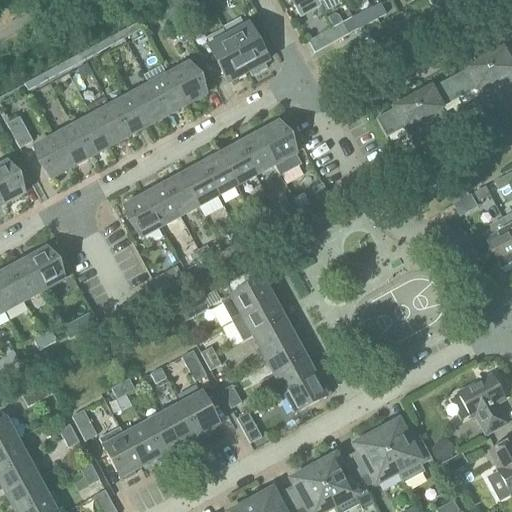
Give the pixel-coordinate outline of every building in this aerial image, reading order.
[(168,0),(171,7),(172,8),(189,0),(168,0)] [(319,5),(316,0),(289,0),(294,9),(295,9),(300,19),(321,7),(319,4),(319,5)] [(380,6),(371,11),(377,21),(386,17),(380,6)] [(172,8),(171,7),(160,13),(173,38),(184,32),(172,8)] [(377,21),(371,11),(362,16),(368,26),(377,21)] [(333,30),(339,41),(358,31),(351,19),(332,30),(333,30)] [(138,24),(120,35),(123,41),(142,31),(138,24)] [(228,39),(247,75),(248,74),(251,79),(266,71),(263,66),(266,64),(247,29),(228,39)] [(339,41),(333,30),(308,44),(314,55),(339,42),(339,41)] [(120,35),(101,45),(104,51),(123,41),(120,35)] [(247,75),(228,39),(208,50),(228,85),(247,75)] [(104,51),(101,45),(82,55),(85,62),(104,51)] [(511,46),(484,62),(508,106),(511,104),(511,46)] [(85,62),(82,55),(63,66),(66,72),(85,62)] [(484,62),(448,81),(458,101),(476,91),(486,109),(488,108),(492,115),(508,106),(484,62)] [(63,66),(44,76),(47,82),(66,72),(63,66)] [(188,67),(168,78),(184,109),(205,98),(188,67)] [(47,82),(44,76),(24,87),(28,93),(47,82)] [(184,109),(168,78),(149,88),(165,119),(184,109)] [(458,101),(448,81),(412,101),(436,145),(452,137),(448,129),(451,128),(441,110),(458,101)] [(149,88),(130,99),(146,129),(165,119),(149,88)] [(146,129),(130,99),(111,109),(127,140),(146,129)] [(436,145),(412,101),(376,121),(386,140),(404,130),(414,148),(416,147),(420,154),(436,145)] [(111,109),(92,119),(108,150),(127,140),(111,109)] [(20,119),(7,126),(20,150),(33,143),(20,119)] [(108,150),(92,119),(73,130),(89,160),(108,150)] [(278,126),(258,137),(280,178),(301,167),(278,126)] [(73,130),(54,140),(71,171),(89,160),(73,130)] [(258,137),(239,147),(255,178),(274,168),(280,179),(280,178),(258,137)] [(71,171),(54,140),(33,151),(50,182),(71,171)] [(239,147),(220,158),(236,188),(255,178),(239,147)] [(236,188),(220,158),(201,168),(217,199),(236,188)] [(0,169),(0,202),(3,207),(24,196),(7,165),(0,169)] [(217,199),(201,168),(182,178),(198,209),(217,199)] [(198,209),(182,178),(163,189),(179,219),(198,209)] [(511,187),(507,179),(496,185),(500,193),(511,187)] [(328,196),(322,186),(312,191),(318,202),(328,196)] [(179,219),(163,189),(144,199),(161,229),(179,219)] [(487,190),(476,195),(480,204),(491,198),(487,190)] [(161,229),(144,199),(123,210),(140,241),(161,229)] [(274,211),(280,222),(288,217),(283,206),(274,211)] [(280,222),(274,211),(265,216),(271,226),(280,222)] [(511,236),(504,221),(491,228),(493,232),(474,242),(478,250),(488,244),(504,272),(511,267),(511,236)] [(236,231),(242,242),(250,238),(245,227),(236,231)] [(242,242),(236,231),(227,236),(233,247),(242,242)] [(198,252),(204,263),(213,258),(207,247),(198,252)] [(32,259),(26,263),(43,294),(63,282),(47,252),(42,254),(40,251),(31,256),(32,259)] [(204,263),(198,252),(189,257),(195,268),(204,263)] [(43,294),(26,263),(7,273),(24,304),(43,294)] [(176,269),(152,282),(158,294),(183,280),(176,269)] [(7,273),(0,276),(0,305),(5,314),(24,304),(7,273)] [(232,325),(273,303),(262,282),(221,304),(232,325)] [(177,313),(184,325),(208,311),(202,300),(177,313)] [(273,303),(232,325),(222,331),(232,349),(252,338),(283,322),(273,303)] [(63,330),(69,342),(98,326),(92,314),(63,330)] [(283,322),(252,338),(263,357),(294,341),(283,322)] [(51,332),(42,337),(48,347),(57,342),(51,332)] [(48,347),(42,337),(33,342),(39,352),(48,347)] [(294,341),(263,357),(273,376),(304,360),(294,341)] [(205,364),(216,358),(211,349),(200,355),(205,364)] [(13,352),(4,357),(10,368),(19,363),(13,352)] [(193,353),(181,359),(195,384),(206,378),(193,353)] [(10,368),(4,357),(0,359),(0,370),(1,373),(10,368)] [(221,367),(216,358),(205,364),(210,373),(221,367)] [(314,378),(304,360),(273,376),(283,395),(314,378)] [(166,380),(161,371),(150,376),(155,386),(166,380)] [(325,399),(314,378),(283,395),(295,416),(325,399)] [(491,378),(458,396),(471,420),(475,418),(486,437),(507,426),(496,406),(504,402),(500,395),(502,392),(502,389),(500,387),(498,385),(495,385),(491,378)] [(121,385),(127,396),(135,392),(129,381),(121,385)] [(22,398),(28,410),(53,396),(46,385),(22,398)] [(127,396),(121,385),(111,391),(117,401),(127,396)] [(226,402),(237,396),(232,387),(221,393),(226,402)] [(201,396),(181,407),(197,438),(218,427),(201,396)] [(241,405),(237,396),(226,402),(231,411),(241,405)] [(197,438),(181,407),(163,417),(179,448),(197,438)] [(85,444),(97,437),(83,413),(72,419),(85,444)] [(248,415),(236,421),(250,446),(261,439),(248,415)] [(163,417),(144,427),(160,458),(179,448),(163,417)] [(0,451),(16,442),(5,422),(0,424),(0,451)] [(391,428),(376,436),(397,474),(403,485),(423,474),(420,468),(432,462),(411,424),(393,433),(391,428)] [(63,441),(74,435),(69,427),(59,432),(63,441)] [(160,458),(144,427),(124,438),(119,430),(140,469),(160,458)] [(140,469),(119,430),(98,441),(120,480),(140,469)] [(74,435),(63,441),(68,450),(79,444),(74,435)] [(365,449),(347,458),(360,481),(370,476),(375,486),(397,474),(376,436),(362,444),(365,449)] [(429,453),(442,466),(444,465),(456,451),(443,438),(430,452),(429,453)] [(497,474),(487,479),(500,503),(510,498),(511,498),(511,497),(511,441),(511,442),(489,454),(499,472),(497,473),(497,474)] [(0,475),(26,461),(16,442),(0,451),(0,475)] [(461,455),(439,467),(446,479),(467,467),(461,455)] [(368,496),(360,481),(347,458),(330,468),(327,463),(313,471),(334,509),(335,511),(336,511),(347,511),(360,505),(358,502),(368,496)] [(26,461),(0,475),(0,485),(6,497),(37,480),(26,461)] [(84,479),(95,473),(90,465),(79,470),(84,479)] [(301,483),(284,493),(294,511),(327,511),(334,509),(313,471),(299,478),(301,483)] [(100,482),(95,473),(84,479),(89,488),(100,482)] [(23,511),(47,499),(37,480),(6,497),(14,511),(23,511)] [(115,511),(105,492),(93,499),(100,511),(115,511)] [(294,511),(284,493),(267,502),(264,497),(250,505),(253,511),(294,511)] [(53,511),(47,499),(23,511),(53,511)]
